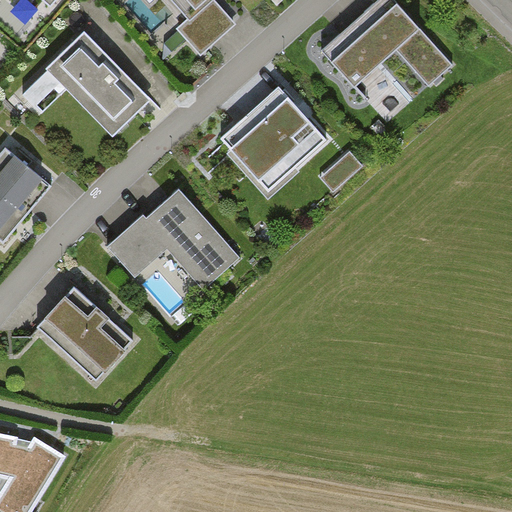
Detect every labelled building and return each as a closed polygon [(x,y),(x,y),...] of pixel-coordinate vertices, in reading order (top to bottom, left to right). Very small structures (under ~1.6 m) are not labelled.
[(172,0),(193,23),(181,33),(203,59),(243,24),(222,0),(172,0)] [(398,0),(375,0),(323,48),(355,83),(395,46),(431,86),(456,64),(398,0)] [(155,103),(87,32),(25,91),(48,114),(73,91),(118,138),(155,103)] [(330,143),(281,89),(216,148),(264,201),(330,143)] [(58,187),(12,149),(0,162),(0,246),(6,251),(58,187)] [(320,178),(335,193),(365,165),(351,150),(320,178)] [(237,262),(180,195),(111,254),(133,280),(166,252),(201,292),(237,262)] [(138,342),(78,289),(38,333),(98,386),(138,342)] [(36,437),(0,431),(0,472),(16,476),(0,500),(0,511),(29,511),(66,456),(36,437)]
